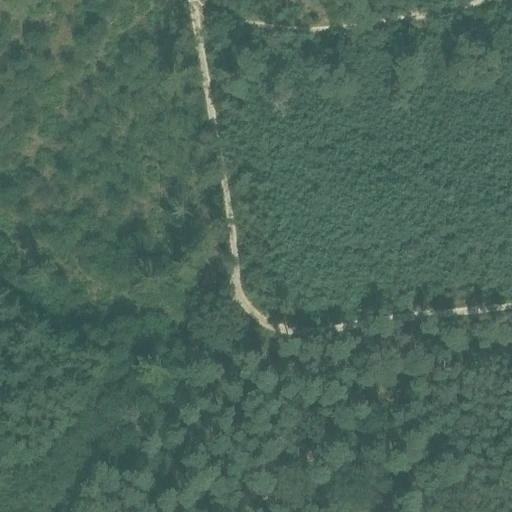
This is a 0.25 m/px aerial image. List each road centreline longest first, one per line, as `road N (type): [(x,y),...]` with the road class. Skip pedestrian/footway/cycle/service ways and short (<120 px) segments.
road 1 (track): [(497,0),(304,32),(192,13)]
road 2 (track): [(192,13),(242,295)]
road 3 (track): [(242,295),(263,324),(290,330),(511,306)]
